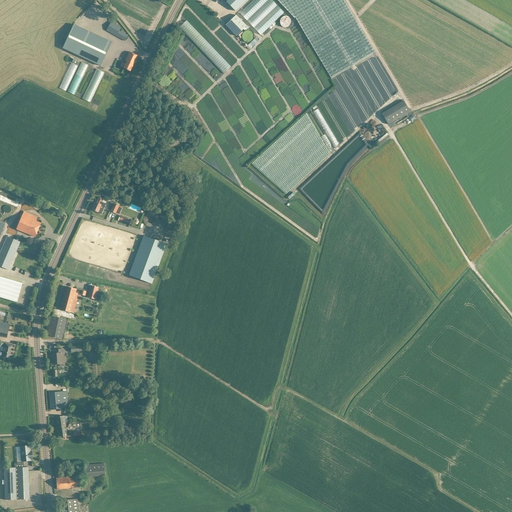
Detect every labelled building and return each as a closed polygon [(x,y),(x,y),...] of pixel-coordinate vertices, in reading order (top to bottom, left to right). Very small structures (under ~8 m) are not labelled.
[(66,0),(83,17),(94,5),(88,0),(66,0)] [(229,0),(238,8),(246,0),(229,0)] [(284,13),(271,0),(253,0),(239,13),(261,35),(284,13)] [(277,0),(294,18),(295,18),(331,78),(375,53),(343,0),(277,0)] [(226,25),(236,36),(247,26),(236,15),(226,25)] [(226,74),(233,67),(188,21),(181,28),(215,63),(226,74)] [(125,41),(128,36),(120,31),(121,28),(111,22),(106,30),(125,41)] [(74,24),(62,48),(100,66),(112,42),(74,24)] [(242,36),(242,37),(242,38),(243,39),(243,40),(244,41),(245,42),(246,42),(247,42),(248,42),(250,42),(251,42),(251,41),(252,41),(253,40),(253,39),(254,38),(254,37),(254,36),(254,35),(253,33),(253,32),(252,32),(251,31),(250,30),(248,30),(247,30),(246,30),(245,31),(244,31),(244,32),(243,32),(243,33),(242,35),(242,36)] [(248,47),(251,51),(261,42),(258,39),(248,47)] [(123,68),(130,71),(138,56),(129,52),(125,61),(126,61),(125,64),(122,63),(120,66),(123,67),(123,68)] [(82,62),(70,93),(77,96),(89,65),(82,62)] [(69,92),(78,66),(72,63),(62,90),(69,92)] [(97,70),(85,100),(93,103),(105,73),(97,70)] [(382,113),(388,125),(410,112),(403,100),(382,113)] [(382,139),(379,142),(381,143),(390,134),(384,129),(379,135),(382,139)] [(292,201),(298,195),(295,193),(290,198),(292,201)] [(97,212),(98,212),(101,214),(106,204),(102,202),(103,199),(103,198),(102,198),(99,197),(97,203),(96,202),(92,210),(97,212)] [(27,206),(36,208),(38,202),(29,199),(27,206)] [(122,208),(110,202),(107,209),(119,215),(122,208)] [(0,217),(12,222),(15,212),(0,206),(0,217)] [(17,229),(30,235),(35,237),(41,223),(36,221),(38,217),(33,215),(24,211),(17,229)] [(182,221),(170,217),(166,228),(173,231),(178,232),(182,221)] [(143,235),(129,275),(151,283),(166,244),(143,235)] [(7,236),(0,253),(0,266),(8,270),(20,242),(7,236)] [(0,276),(0,297),(17,302),(23,283),(0,276)] [(90,285),(88,297),(95,299),(98,287),(90,285)] [(76,299),(75,299),(74,298),(76,289),(71,288),(67,287),(61,309),(65,311),(72,312),(76,299)] [(67,323),(68,319),(49,316),(45,335),(50,336),(63,339),(67,323)] [(0,321),(0,335),(7,337),(10,324),(0,321)] [(14,345),(5,343),(2,357),(10,358),(12,350),(13,351),(14,345)] [(54,364),(59,364),(62,364),(61,353),(63,353),(63,349),(59,349),(54,350),(55,350),(55,353),(52,354),(52,357),(53,357),(54,364)] [(51,410),(56,409),(61,409),(61,408),(65,408),(69,408),(67,391),(60,392),(49,393),(51,410)] [(56,427),(57,431),(67,429),(65,422),(67,422),(66,416),(63,416),(56,417),(58,427),(56,427)] [(65,439),(75,437),(75,439),(94,437),(94,434),(95,434),(94,430),(83,430),(82,430),(82,434),(81,434),(79,434),(79,432),(75,432),(75,431),(67,432),(67,429),(57,431),(58,438),(65,437),(65,439)] [(17,467),(4,468),(5,500),(25,499),(29,499),(29,491),(28,467),(24,467),(23,461),(31,460),(33,459),(32,454),(30,455),(29,445),(20,446),(22,461),(17,462),(17,467)] [(85,477),(105,475),(104,463),(84,465),(85,477)] [(57,489),(62,489),(70,488),(70,487),(81,486),(80,478),(69,479),(69,477),(56,478),(57,489)] [(61,511),(78,511),(77,498),(69,499),(60,500),(61,511)]
